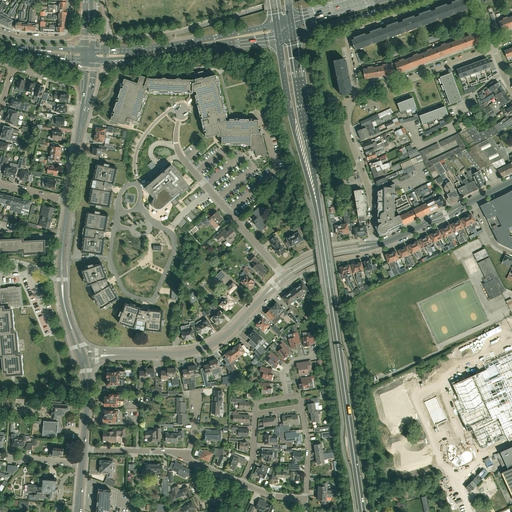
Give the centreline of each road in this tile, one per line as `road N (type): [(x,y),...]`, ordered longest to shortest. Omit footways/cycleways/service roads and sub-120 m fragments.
road 1 (primary): [(362,511),(317,211)]
road 2 (residential): [(118,205),(109,266),(129,298),(153,298),(172,253),(170,231)]
road 3 (secondary): [(89,60),(277,38)]
road 4 (tertiary): [(123,353),(205,347),(285,276)]
road 5 (secondary): [(276,26),(161,47),(89,49)]
road 6 (primary): [(317,211),(292,35)]
road 7 (primary): [(277,38),(317,211)]
road 8 (residential): [(360,92),(345,123),(369,187),(376,244)]
road 9 (residential): [(436,0),(346,33),(360,92)]
road 10 (secondary): [(80,352),(62,293),(68,201)]
road 11 (secondary): [(68,201),(89,60)]
road 12 (residential): [(360,92),(490,48)]
